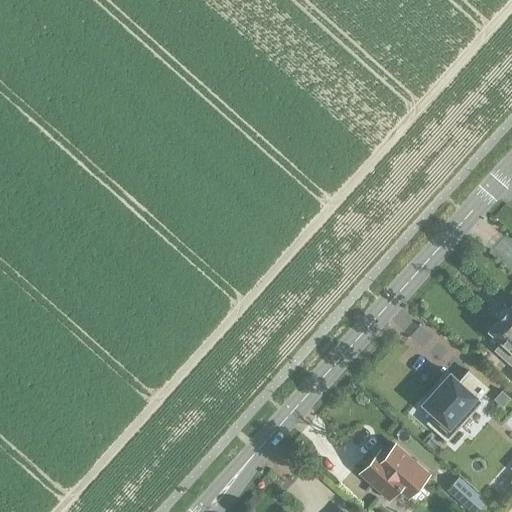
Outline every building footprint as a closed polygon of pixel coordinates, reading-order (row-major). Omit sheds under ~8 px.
[(511,302),(489,328),(503,341),(496,349),(511,363),(511,302)] [(470,366),(462,374),(481,393),(489,385),(470,366)] [(452,372),(413,418),(444,443),(482,397),(452,372)] [(500,402),(509,393),(501,386),(492,395),(500,402)] [(385,454),(380,449),(361,471),(389,497),(390,495),(388,493),(397,484),(408,494),(409,493),(407,491),(424,472),(427,474),(428,473),(395,444),(385,454)] [(511,455),(489,481),(501,492),(511,480),(511,455)] [(445,488),(471,511),(485,497),(459,474),(445,488)]
